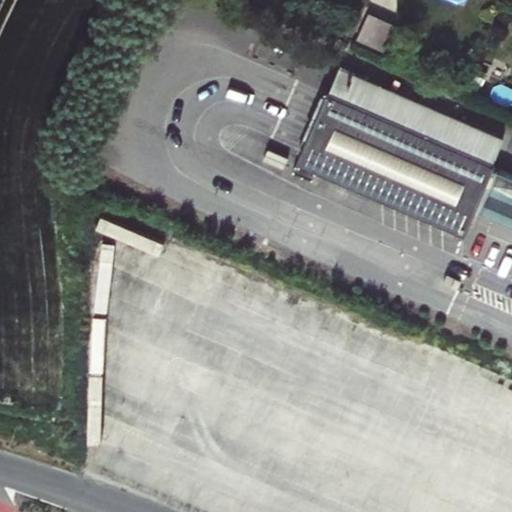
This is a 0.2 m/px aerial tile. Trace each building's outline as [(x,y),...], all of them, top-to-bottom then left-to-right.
[(368,11),(355,39),(389,54),(402,26),(368,11)] [(296,157),(463,232),(476,206),(494,164),(493,159),(504,136),(340,63),(329,87),(327,87),(320,101),(310,123),(302,143),(296,157)] [(511,171),(494,164),(476,206),(511,221),(511,171)] [(157,252),(161,242),(142,235),(124,287),(172,304),(194,241),(178,235),(170,256),(157,252)] [(252,342),(302,363),(329,300),(280,279),(252,342)] [(391,328),(367,392),(383,398),(407,333),(391,328)]
